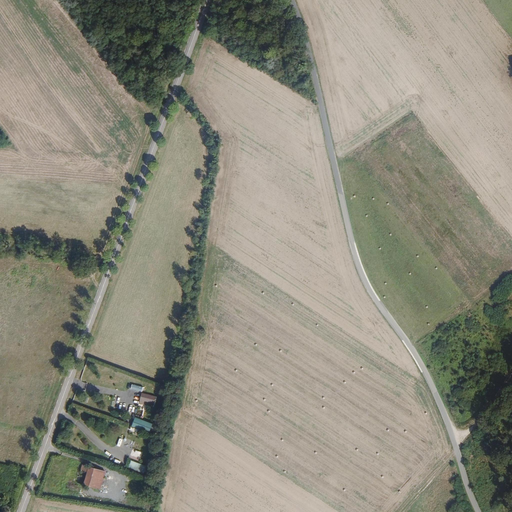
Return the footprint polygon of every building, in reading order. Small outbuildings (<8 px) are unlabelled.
[(133,383),(131,388),(142,391),(144,386),(133,383)] [(141,394),(139,405),(148,406),(150,395),(141,394)] [(137,418),(132,428),(150,435),(155,425),(137,418)] [(148,467),(132,462),(129,470),(145,475),(148,467)] [(106,472),(82,465),(77,484),(100,491),(106,472)]
